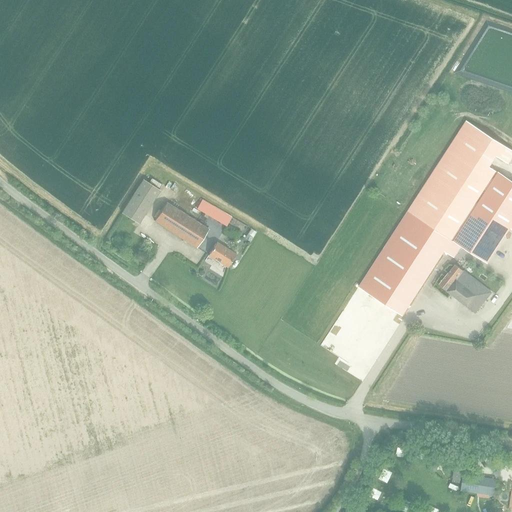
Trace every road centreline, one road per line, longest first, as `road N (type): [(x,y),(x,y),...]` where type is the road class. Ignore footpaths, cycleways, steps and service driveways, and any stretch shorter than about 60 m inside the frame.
road 1 (unclassified): [(373,419),(273,382),(0,182)]
road 2 (unknown): [(338,410),(392,329),(406,319),(444,326),(477,320),(511,270)]
road 3 (unclassified): [(511,441),(373,419)]
